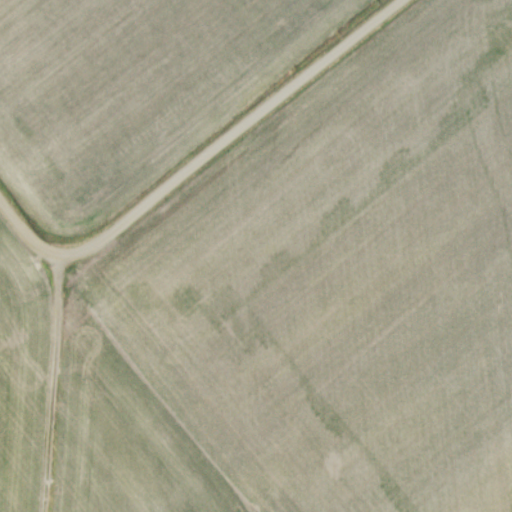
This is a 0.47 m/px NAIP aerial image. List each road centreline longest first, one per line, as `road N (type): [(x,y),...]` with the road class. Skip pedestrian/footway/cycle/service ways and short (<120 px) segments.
road 1 (residential): [(0,193),(31,228),(96,212),(372,0)]
road 2 (residential): [(31,228),(0,495)]
